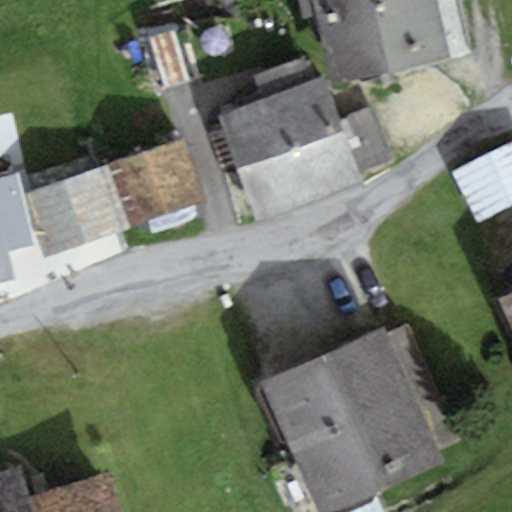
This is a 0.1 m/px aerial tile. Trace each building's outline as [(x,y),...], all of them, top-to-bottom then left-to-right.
[(462,0),(333,0),(355,90),(478,61),(462,0)] [(184,42),(158,50),(172,97),(198,90),(184,42)] [(343,93),(245,127),(276,216),(374,183),(343,93)] [(193,154),(133,174),(152,232),(213,212),(193,154)] [(511,161),(464,181),(502,271),(511,266),(511,161)] [(8,169),(0,169),(0,294),(29,289),(8,169)] [(125,179),(43,199),(58,259),(140,238),(125,179)] [(404,337),(285,383),(334,511),(349,511),(456,471),(404,337)] [(50,475),(0,487),(0,511),(60,511),(58,503),(50,475)] [(60,511),(144,511),(136,481),(58,503),(60,511)]
